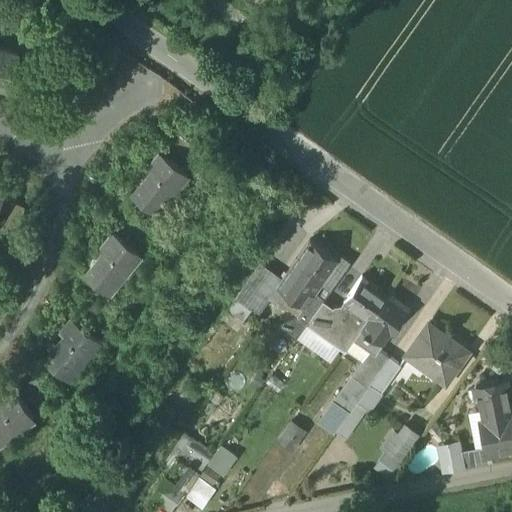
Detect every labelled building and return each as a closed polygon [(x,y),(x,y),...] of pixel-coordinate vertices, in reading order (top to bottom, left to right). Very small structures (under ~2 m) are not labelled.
[(18,52),(0,47),(0,85),(9,88),(18,52)] [(130,190),(157,213),(189,174),(159,149),(146,164),(149,166),(130,190)] [(83,268),(110,291),(142,253),(112,227),(99,243),(102,245),(83,268)] [(321,283),(338,260),(309,240),(282,278),(276,287),(303,306),(304,306),(314,292),(314,293),(314,292),(321,283)] [(347,266),(338,260),(321,283),(331,290),(347,266)] [(276,287),(282,278),(260,262),(246,282),(267,297),(275,286),(276,287)] [(361,276),(344,301),(368,318),(371,320),(388,295),(361,276)] [(268,298),(267,297),(246,282),(240,290),(256,302),(263,306),(268,298)] [(297,315),(303,306),(276,287),(275,286),(267,297),(268,298),(275,303),(276,301),(297,315)] [(251,309),(256,302),(240,290),(235,298),(251,309)] [(323,299),(314,292),(314,293),(314,292),(304,306),(303,306),(297,315),(295,317),(306,324),(323,299)] [(368,318),(354,338),(369,349),(375,353),(378,348),(389,333),(390,334),(408,309),(388,295),(371,320),(368,318)] [(243,320),(251,309),(235,298),(220,319),(237,331),(244,321),(243,320)] [(333,306),(323,299),(306,324),(316,331),(333,306)] [(333,306),(316,331),(345,350),(354,338),(368,318),(344,301),(338,309),(333,306)] [(42,355),(70,378),(102,339),(71,314),(59,329),(61,331),(42,355)] [(306,324),(295,317),(277,325),(295,340),(306,324)] [(429,324),(408,354),(447,382),(468,352),(429,324)] [(369,349),(343,387),(359,398),(370,383),(389,356),(378,348),(375,353),(369,349)] [(389,356),(370,383),(381,392),(401,364),(389,356)] [(487,447),(488,453),(489,453),(511,447),(511,407),(506,381),(474,388),(487,447)] [(0,442),(36,418),(14,385),(0,394),(0,442)] [(357,401),(359,398),(343,387),(334,400),(350,412),(357,401)] [(367,408),(357,401),(350,412),(341,424),(350,431),(367,408)] [(292,449),(304,432),(291,423),(279,440),(292,449)] [(207,464),(214,455),(184,435),(172,452),(202,472),(207,464)] [(464,467),(459,440),(438,445),(444,471),(464,467)] [(236,454),(222,444),(214,455),(207,464),(221,474),(236,454)] [(487,447),(463,452),(466,463),(490,457),(489,453),(488,453),(487,447)] [(124,476),(108,489),(125,508),(140,495),(124,476)] [(184,491),(162,476),(148,496),(170,511),(184,491)] [(216,487),(199,476),(185,495),(202,507),(216,487)]
